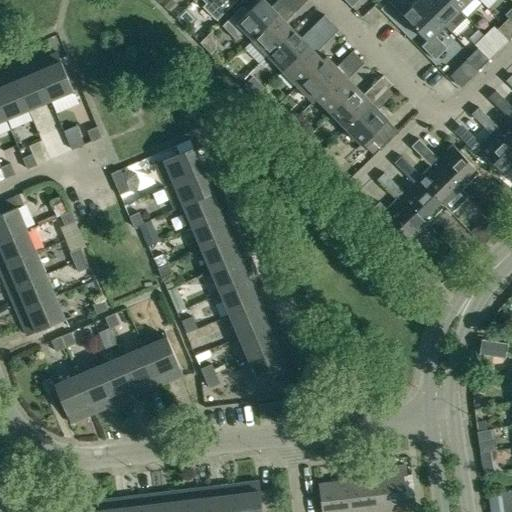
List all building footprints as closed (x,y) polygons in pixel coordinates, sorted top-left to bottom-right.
[(203,0),(207,3),(204,7),(217,20),(237,0),(203,0)] [(252,40),(278,14),(271,7),(263,0),(260,0),(246,14),(240,8),(223,25),(236,39),(244,31),(245,32),(252,40)] [(282,10),(288,4),(283,0),(277,0),(275,3),(282,10)] [(435,35),(444,26),(419,0),(418,0),(403,16),(428,41),(422,46),(435,60),(447,48),(435,35)] [(449,0),(419,0),(444,26),(451,32),(466,17),(460,10),(449,0)] [(449,0),(460,10),(470,0),(449,0)] [(294,13),(295,12),(288,4),(282,10),(290,17),(294,13)] [(293,30),(285,22),(278,14),(252,40),(267,55),(293,30)] [(293,30),(267,55),(282,71),(332,23),(325,15),(310,29),(301,38),(293,30)] [(511,21),(509,18),(503,24),(511,33),(511,21)] [(508,41),(511,37),(511,33),(503,24),(497,30),(508,41)] [(320,49),(326,43),(318,36),(313,42),(320,49)] [(316,53),(308,46),(282,71),(297,85),(323,60),(316,53)] [(472,54),(483,65),(490,60),(479,48),(472,54)] [(341,63),(347,69),(358,57),(352,51),(341,63)] [(34,62),(51,100),(73,90),(57,52),(34,62)] [(466,60),(477,71),(483,65),(472,54),(466,60)] [(313,102),(317,98),(343,73),(336,67),(327,57),(323,60),(297,85),(313,102)] [(358,57),(347,69),(352,74),(364,63),(358,57)] [(34,62),(12,71),(28,110),(51,100),(34,62)] [(28,110),(12,71),(0,76),(0,106),(6,119),(28,110)] [(332,113),(358,89),(348,79),(343,73),(317,98),(332,113)] [(346,128),(372,104),(376,99),(388,88),(392,85),(383,76),(368,90),(372,94),(367,98),(363,94),(358,89),(332,113),(346,128)] [(511,107),(496,91),(493,94),(511,113),(511,78),(510,77),(506,81),(511,87),(511,107)] [(394,94),(388,88),(376,99),(383,106),(394,94)] [(489,98),(501,110),(508,117),(497,127),(479,107),(476,111),(511,148),(511,113),(493,94),(489,98)] [(388,120),(378,110),(372,104),(346,128),(362,145),(363,144),(370,137),(379,147),(396,131),(387,121),(388,120)] [(454,131),(467,144),(473,151),(477,147),(504,174),(511,166),(511,148),(476,111),(472,114),(491,134),(480,144),(462,124),(454,131)] [(101,138),(101,137),(97,127),(87,131),(92,142),(101,138)] [(438,159),(431,152),(419,139),(416,142),(462,189),(479,172),(452,145),(438,159)] [(56,141),(43,146),(49,159),(62,154),(56,141)] [(443,207),(462,189),(416,142),(412,146),(431,166),(420,176),(402,156),(398,160),(443,207)] [(154,164),(164,186),(202,169),(192,147),(154,164)] [(22,158),(27,169),(37,165),(32,154),(22,158)] [(426,224),(443,207),(398,160),(395,163),(413,183),(403,192),(384,173),(381,177),(426,224)] [(3,175),(5,178),(15,174),(10,163),(0,167),(3,175)] [(129,191),(121,169),(110,174),(119,195),(129,191)] [(211,191),(202,169),(164,186),(173,208),(211,191)] [(410,240),(426,224),(381,177),(377,180),(396,199),(386,209),(367,190),(360,196),(379,216),(383,212),(410,240)] [(211,191),(173,208),(174,210),(183,206),(192,226),(230,209),(221,187),(211,191)] [(0,214),(0,241),(27,230),(17,207),(0,214)] [(239,231),(230,209),(192,226),(201,248),(239,231)] [(71,211),(60,216),(64,226),(75,221),(71,211)] [(133,227),(139,225),(143,223),(139,213),(129,217),(133,227)] [(141,231),(142,231),(152,226),(150,221),(139,225),(141,231)] [(475,236),(484,245),(485,244),(488,241),(496,233),(487,224),(475,236)] [(0,267),(36,252),(27,230),(0,241),(0,267)] [(201,248),(210,270),(249,253),(239,231),(201,248)] [(74,263),(84,258),(80,248),(69,253),(74,263)] [(46,275),(36,252),(0,267),(0,273),(7,291),(46,275)] [(258,276),(249,253),(210,270),(220,292),(258,276)] [(444,284),(463,265),(452,255),(433,274),(444,284)] [(89,268),(84,258),(74,263),(78,272),(89,268)] [(168,264),(158,269),(162,278),(173,274),(168,264)] [(46,275),(7,291),(17,313),(55,297),(46,275)] [(267,298),(258,276),(220,292),(229,314),(267,298)] [(55,297),(17,313),(27,336),(29,335),(32,342),(68,327),(55,297)] [(277,320),(267,298),(229,314),(239,336),(277,320)] [(97,315),(107,310),(103,300),(92,305),(97,315)] [(105,318),(109,329),(119,325),(114,314),(105,318)] [(286,342),(277,320),(239,336),(248,358),(286,342)] [(60,337),(61,337),(65,348),(75,343),(70,332),(60,337)] [(144,347),(160,385),(183,376),(166,337),(144,347)] [(511,341),(485,337),(483,352),(509,356),(511,341)] [(297,367),(286,342),(248,358),(259,383),(297,367)] [(122,356),(138,395),(160,385),(144,347),(122,356)] [(138,395),(122,356),(99,366),(116,404),(138,395)] [(211,364),(200,369),(204,379),(215,374),(211,364)] [(77,376),(93,414),(116,404),(99,366),(77,376)] [(215,374),(204,379),(208,388),(219,383),(215,374)] [(93,414),(77,376),(54,385),(71,424),(93,414)] [(280,402),(258,405),(260,419),(282,417),(280,402)] [(374,469),(378,511),(392,511),(408,510),(403,476),(407,475),(406,466),(395,467),(395,475),(379,477),(378,469),(374,469)] [(350,472),(346,473),(350,511),(378,511),(374,469),(367,470),(367,478),(351,480),(350,472)] [(319,484),(322,511),(350,511),(346,473),(339,474),(339,481),(319,484)] [(238,511),(272,511),(271,499),(270,490),(260,491),(259,481),(235,484),(238,511)] [(238,511),(235,484),(210,487),(213,511),(238,511)] [(213,511),(210,487),(186,490),(189,511),(213,511)] [(189,511),(186,490),(162,493),(164,511),(189,511)] [(164,511),(162,493),(138,496),(140,511),(164,511)] [(140,511),(138,496),(114,499),(115,511),(140,511)] [(115,511),(114,499),(90,502),(91,511),(115,511)]
